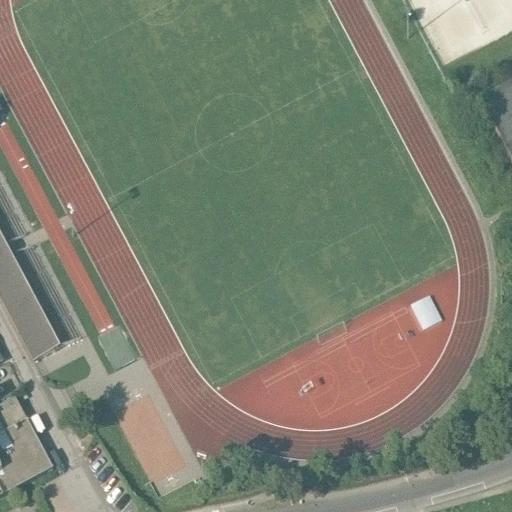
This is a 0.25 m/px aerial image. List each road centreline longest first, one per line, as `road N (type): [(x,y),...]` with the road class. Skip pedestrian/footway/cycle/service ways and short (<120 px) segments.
road 1 (residential): [(101,511),(0,321)]
road 2 (residential): [(348,511),(511,467)]
